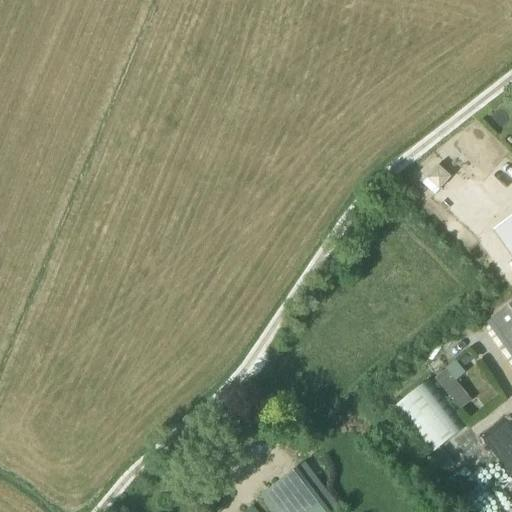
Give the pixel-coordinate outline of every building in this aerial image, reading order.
[(511,219),(495,232),(507,248),(511,245),(511,219)] [(511,294),(492,309),(511,338),(511,294)] [(446,370),(434,380),(459,411),(471,401),(455,382),(464,374),(455,363),(446,370)] [(511,421),(509,418),(485,440),(511,468),(511,421)] [(260,497),(271,511),(328,511),(297,469),(260,497)]
